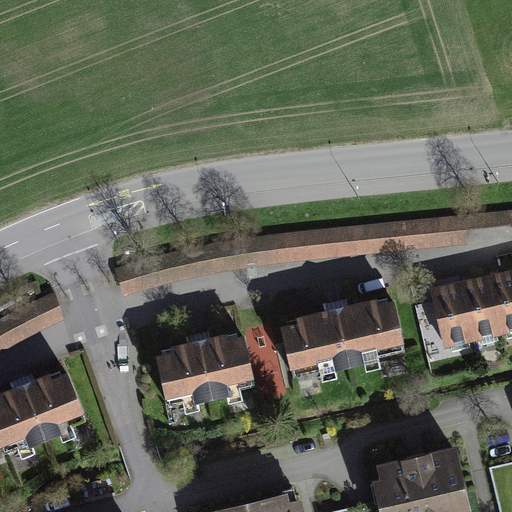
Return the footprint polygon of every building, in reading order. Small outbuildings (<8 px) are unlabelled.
[(467,228),(511,226),(511,212),(467,214),(467,228)] [(114,270),(122,291),(183,272),(251,260),(330,252),(410,243),(467,238),(464,216),(408,221),(329,229),(246,239),(178,252),(114,270)] [(511,329),(511,272),(488,278),(501,332),(511,329)] [(501,332),(488,278),(460,285),(472,338),(501,332)] [(472,338),(460,285),(432,291),(444,345),(472,338)] [(0,343),(62,312),(54,292),(0,320),(0,343)] [(406,351),(394,301),(377,305),(376,299),(296,318),(297,324),(281,327),(293,377),(332,368),(333,371),(367,363),(366,360),(406,351)] [(255,385),(244,337),(228,340),(226,333),(171,346),(173,353),(156,357),(168,406),(195,400),(196,403),(229,396),(228,392),(255,385)] [(0,401),(0,444),(3,453),(29,443),(30,446),(62,433),(61,430),(86,420),(68,374),(52,381),(49,374),(0,393),(0,398),(1,401),(0,401)] [(469,511),(454,449),(379,467),(389,511),(469,511)] [(286,505),(284,495),(211,511),(301,511),(299,502),(286,505)]
